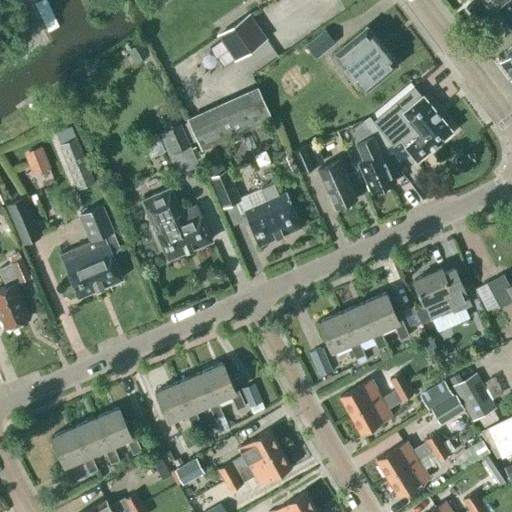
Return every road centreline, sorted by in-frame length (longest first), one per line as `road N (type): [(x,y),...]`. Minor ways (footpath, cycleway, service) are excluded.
road 1 (tertiary): [(251,300),(511,184)]
road 2 (tertiary): [(0,406),(251,300)]
road 3 (residential): [(366,511),(251,300)]
road 4 (tertiary): [(511,130),(417,0)]
